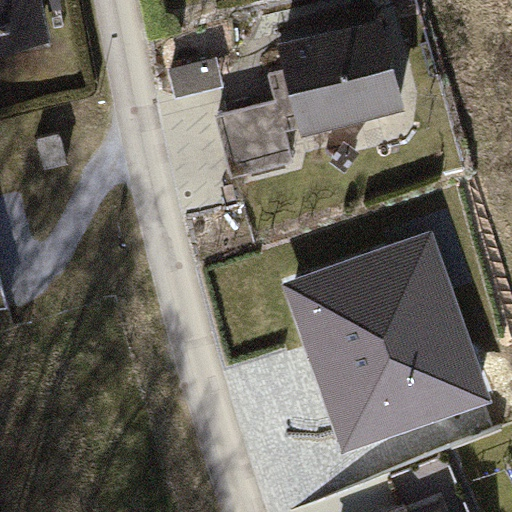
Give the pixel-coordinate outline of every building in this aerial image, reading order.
[(40,0),(0,0),(0,50),(50,40),(40,0)] [(383,14),(282,39),(303,122),(403,97),(383,14)] [(244,166),(298,160),(292,103),(238,108),(244,166)] [(434,230),(285,284),(345,452),(493,400),(434,230)] [(395,511),(391,499),(355,511),(395,511)]
